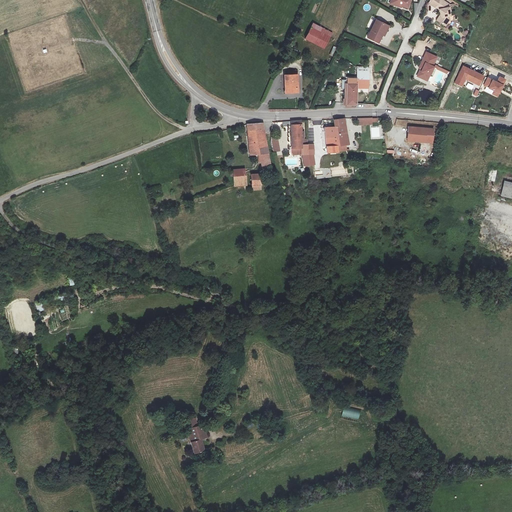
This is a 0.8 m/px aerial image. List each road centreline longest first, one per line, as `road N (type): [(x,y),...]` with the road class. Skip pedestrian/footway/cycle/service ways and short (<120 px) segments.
road 1 (track): [(209,435),(201,415),(226,319),(215,293),(41,242),(19,232),(0,208)]
road 2 (unclassified): [(238,114),(0,201)]
road 3 (track): [(188,130),(158,114),(106,43),(74,40),(49,49)]
road 4 (tertiary): [(238,114),(197,93),(172,66),(149,0)]
road 5 (tertiary): [(379,111),(238,114)]
road 6 (track): [(79,297),(121,286),(204,299),(215,293)]
road 7 (tertiary): [(511,125),(379,111)]
